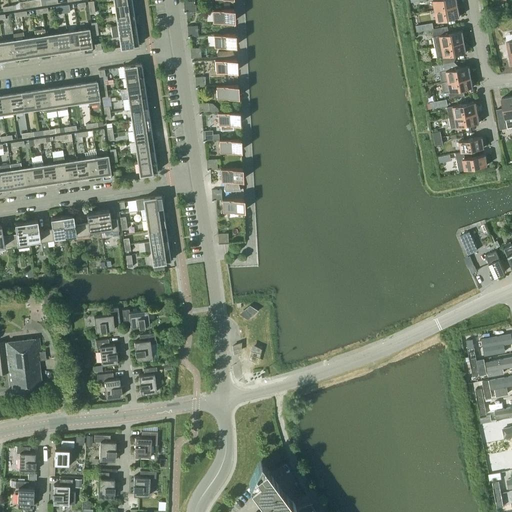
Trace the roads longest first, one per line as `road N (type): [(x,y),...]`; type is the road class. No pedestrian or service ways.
road 1 (unclassified): [(223,398),(330,367),(511,289)]
road 2 (unclassified): [(223,398),(197,176)]
road 3 (residential): [(0,208),(197,176)]
road 4 (residential): [(0,74),(178,47)]
road 5 (unclassified): [(197,176),(178,47)]
road 6 (secondary): [(194,511),(225,452),(223,398)]
